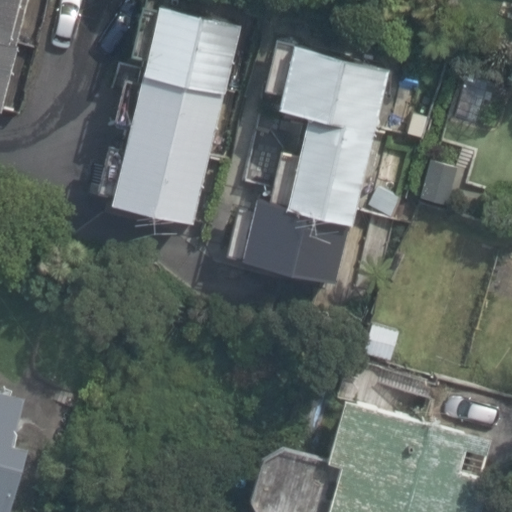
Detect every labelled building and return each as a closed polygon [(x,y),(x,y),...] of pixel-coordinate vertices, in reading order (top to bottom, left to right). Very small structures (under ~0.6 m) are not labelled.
[(0,0),(0,62),(10,32),(0,28),(0,0)] [(222,8),(186,0),(114,0),(72,184),(176,208),(222,8)] [(345,161),(353,163),(378,54),(254,26),(239,91),(270,98),(251,182),(220,174),(204,243),(313,268),(338,160),(345,161)] [(443,511),(465,417),(240,365),(209,499),(265,511),(443,511)] [(0,379),(0,500),(34,389),(0,379)]
